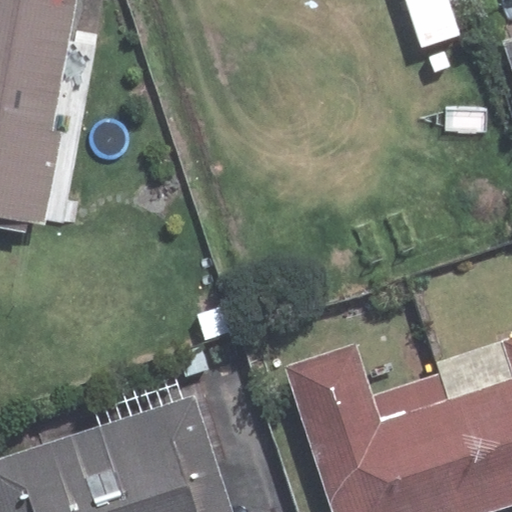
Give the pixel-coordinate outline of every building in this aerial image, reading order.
[(0,0),(0,221),(16,224),(18,210),(36,214),(49,124),(43,123),(63,0),(0,0)] [(419,0),(392,0),(403,29),(427,21),(419,0)] [(511,27),(494,34),(511,88),(511,27)] [(191,314),(201,339),(225,331),(216,305),(191,314)] [(511,334),(427,363),(431,374),(364,397),(347,342),(275,364),(321,511),(467,511),(511,498),(511,334)] [(195,345),(174,352),(181,376),(202,369),(195,345)] [(93,425),(0,455),(0,511),(223,511),(185,394),(173,398),(93,425)]
